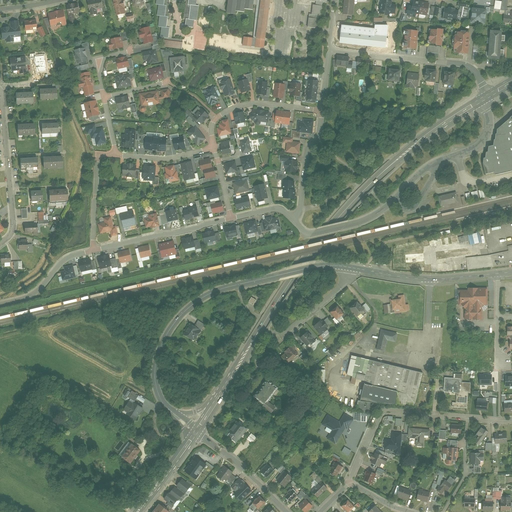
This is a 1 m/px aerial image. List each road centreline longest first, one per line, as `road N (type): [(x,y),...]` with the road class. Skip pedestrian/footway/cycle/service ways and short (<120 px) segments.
road 1 (secondary): [(196,431),(342,212),(402,153),(486,96)]
road 2 (tertiary): [(348,267),(236,284),(185,309),(163,340),(154,377),(162,404),(196,431)]
road 3 (unknown): [(22,295),(307,232)]
road 4 (residential): [(347,480),(386,409),(511,420)]
road 5 (residential): [(486,96),(469,64),(458,60),(327,47)]
road 6 (residential): [(0,243),(12,227),(0,96)]
road 7 (tertiary): [(496,274),(429,279),(348,267)]
road 8 (residential): [(92,250),(230,218)]
road 9 (residential): [(318,107),(229,105),(213,117),(214,148)]
road 10 (residential): [(196,431),(287,511)]
